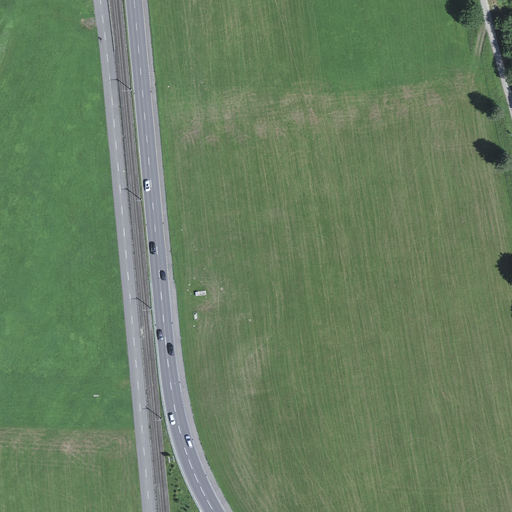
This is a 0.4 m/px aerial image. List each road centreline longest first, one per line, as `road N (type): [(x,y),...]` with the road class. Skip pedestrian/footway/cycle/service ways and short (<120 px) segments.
road 1 (secondary): [(133,0),(172,395),(190,464),(214,511)]
road 2 (unclassified): [(100,0),(149,511)]
